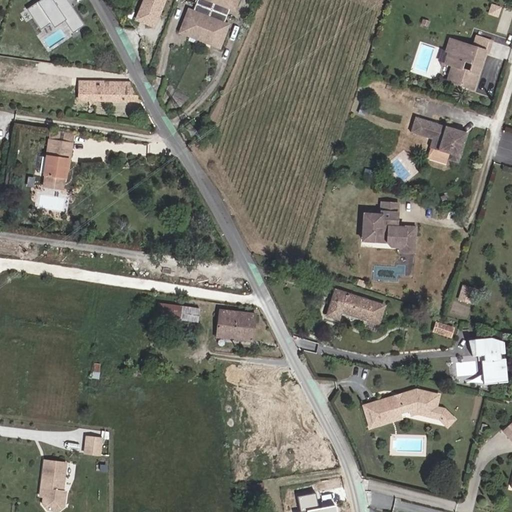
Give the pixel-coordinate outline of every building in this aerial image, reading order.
[(66,0),(38,0),(27,8),(41,28),(51,22),(54,27),(65,19),(73,30),(82,24),(66,0)] [(141,0),(135,18),(156,25),(165,0),(141,0)] [(216,0),(198,0),(199,0),(196,8),(211,13),(216,0)] [(239,0),(216,0),(211,13),(227,20),(230,12),(234,14),(239,0)] [(211,13),(196,8),(193,15),(189,13),(180,36),(200,44),(211,13)] [(227,20),(211,13),(200,44),(219,52),(228,29),(224,27),(227,20)] [(472,48),(449,41),(445,52),(448,53),(454,55),(451,63),(453,67),(455,68),(450,83),(471,90),(483,52),(487,53),(490,43),(475,38),(472,48)] [(443,67),(449,69),(445,82),(450,83),(455,68),(453,67),(451,63),(454,55),(448,53),(443,67)] [(140,100),(131,83),(111,83),(110,80),(106,80),(106,83),(102,83),(101,81),(81,80),(80,99),(140,100)] [(409,132),(430,139),(428,148),(448,154),(446,160),(456,163),(465,133),(455,130),(454,133),(449,131),(450,128),(413,117),(409,132)] [(50,130),(49,140),(69,142),(70,133),(50,130)] [(69,142),(49,140),(47,158),(46,174),(45,176),(65,178),(66,166),(70,166),(72,150),(68,150),(69,142)] [(47,158),(40,157),(38,174),(46,174),(47,158)] [(65,178),(45,176),(45,186),(64,188),(65,178)] [(394,203),(378,202),(377,211),(378,211),(394,213),(394,203)] [(392,226),(394,213),(378,211),(378,214),(377,222),(378,222),(378,225),(392,226)] [(360,213),(359,229),(369,230),(368,240),(383,241),(387,245),(396,246),(400,242),(410,243),(411,228),(401,227),(401,229),(396,229),(396,226),(392,226),(378,225),(378,222),(377,222),(378,214),(377,214),(360,213)] [(400,242),(396,246),(395,251),(410,252),(410,243),(400,242)] [(483,308),(487,295),(478,292),(474,305),(483,308)] [(346,294),(337,321),(347,325),(352,311),(389,324),(393,310),(346,294)] [(194,328),(195,314),(154,308),(152,321),(194,328)] [(253,315),(219,311),(216,337),(251,341),(253,315)] [(453,331),(443,328),(441,335),(451,338),(453,331)] [(503,383),(502,359),(498,359),(498,354),(502,354),(501,342),(489,338),(471,339),(471,355),(480,355),(480,360),(478,360),(479,384),(503,383)] [(475,363),(461,363),(461,371),(475,371),(475,363)] [(268,390),(266,376),(257,378),(259,392),(268,390)] [(284,398),(300,395),(296,388),(283,389),(284,398)] [(367,426),(383,422),(387,414),(396,411),(400,408),(400,407),(400,406),(404,404),(407,414),(413,413),(429,416),(432,407),(435,395),(412,390),(361,405),(367,426)] [(306,407),(300,395),(284,398),(276,399),(278,415),(271,416),(274,436),(274,441),(311,437),(306,407)] [(396,411),(387,414),(383,422),(403,416),(400,408),(396,411)] [(274,436),(271,416),(262,417),(265,437),(274,436)] [(505,434),(511,427),(511,419),(502,430),(505,434)] [(97,456),(99,440),(84,438),(82,454),(97,456)] [(60,492),(64,464),(42,461),(38,490),(42,490),(40,504),(44,510),(55,511),(61,507),(63,493),(60,492)] [(262,485),(249,485),(250,495),(262,495),(262,485)]
